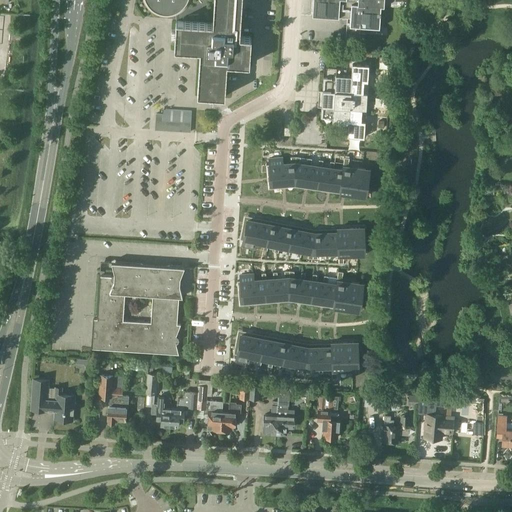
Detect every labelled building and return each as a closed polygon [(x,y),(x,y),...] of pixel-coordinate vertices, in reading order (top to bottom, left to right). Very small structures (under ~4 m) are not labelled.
[(145,0),(146,2),(148,5),(150,7),(153,10),(156,11),(159,13),(163,14),(166,14),(171,14),(175,13),(178,11),(181,9),(183,7),(185,5),(186,2),(187,0),(214,0),(213,23),(176,21),(175,49),(200,50),(197,95),(224,96),(225,95),(227,63),(249,65),(251,38),(240,37),(242,0),(145,0)] [(314,0),(313,15),(339,16),(340,0),(314,0)] [(380,12),(381,6),(358,4),(358,0),(340,0),(339,16),(351,17),(350,25),(347,25),(346,42),(362,43),(363,33),(366,33),(367,26),(379,28),(380,15),(381,15),(381,12),(380,12)] [(332,77),(323,77),(323,78),(322,91),(321,107),(321,119),(320,120),(329,121),(329,119),(333,120),(332,123),(348,124),(347,136),(364,138),(365,121),(361,121),(362,109),(366,109),(367,93),(363,93),(364,81),(368,82),(369,65),(352,64),(352,76),(336,75),(335,79),(332,79),(332,77)] [(163,109),(163,114),(156,113),(155,129),(190,132),(192,111),(163,109)] [(282,157),(270,158),(270,164),(271,171),(272,185),(284,184),(282,163),(282,157)] [(282,163),(284,184),(295,183),(296,162),(291,162),(282,163)] [(296,162),(295,183),(306,184),(309,164),(307,164),(300,163),(296,162)] [(309,164),(306,184),(317,186),(320,166),(318,165),(311,164),(309,164)] [(340,189),(339,192),(362,196),(366,196),(367,186),(363,186),(364,179),(368,179),(369,169),(366,169),(363,168),(348,166),(343,165),(343,169),(340,189)] [(320,166),(317,186),(329,187),(332,167),(330,167),(322,166),(320,166)] [(332,167),(329,187),(340,189),(343,169),(334,168),(332,167)] [(243,240),(242,245),(255,247),(256,242),(255,242),(259,221),(247,219),(245,232),(243,240)] [(259,221),(255,242),(256,242),(264,243),(266,244),(270,224),(259,221)] [(270,224),(266,244),(268,244),(275,245),(278,246),(281,226),(270,224)] [(281,226),(278,246),(279,246),(287,248),(289,248),(293,228),(281,226)] [(360,227),(337,228),(337,231),(338,231),(338,252),(338,255),(344,255),(358,255),(361,255),(365,254),(364,244),(361,244),(360,237),(364,237),(364,227),(360,227)] [(293,228),(289,248),(291,248),(298,250),(300,250),(304,230),(293,228)] [(304,230),(300,250),(302,251),(309,252),(313,253),(315,232),(304,230)] [(337,231),(326,232),(327,252),(329,252),(338,252),(338,231),(337,231)] [(315,232),(313,253),(318,253),(325,252),(327,252),(326,232),(315,232)] [(96,337),(92,348),(179,354),(176,343),(177,342),(178,342),(178,341),(179,341),(179,340),(179,339),(179,338),(179,337),(179,336),(178,336),(178,335),(177,335),(181,324),(177,324),(179,296),(180,285),(181,285),(182,284),(183,284),(183,283),(183,282),(183,281),(183,280),(183,279),(183,278),(182,278),(181,278),(181,277),(181,266),(170,265),(159,268),(159,267),(158,267),(158,266),(157,266),(157,265),(156,265),(155,265),(154,265),(153,265),(153,266),(152,266),(152,267),(151,267),(151,268),(141,263),(115,262),(115,273),(112,273),(112,276),(100,275),(97,318),(94,318),(97,329),(96,329),(96,330),(95,330),(94,331),(94,332),(93,333),(93,334),(94,334),(94,335),(94,336),(95,336),(95,337),(96,337)] [(253,274),(241,275),(241,280),(242,288),(243,301),(255,300),(253,279),(253,274)] [(278,277),(276,278),(277,298),(289,297),(289,277),(285,277),(278,277)] [(289,277),(289,297),(300,299),(303,278),(301,278),(293,277),(289,277)] [(266,278),(264,279),(266,299),(277,298),(276,278),(274,278),(266,278)] [(303,278),(300,299),(311,300),(314,280),(312,280),(305,279),(303,278)] [(253,279),(255,300),(266,299),(264,279),(262,279),(253,279)] [(314,280),(311,300),(322,302),(325,282),(323,281),(316,280),(314,280)] [(333,303),(333,307),(356,310),(359,311),(361,301),(357,300),(358,293),(362,294),(363,284),(359,283),(356,283),(342,281),(337,280),(336,283),(337,283),(334,303),(333,303)] [(325,282),(322,302),(333,303),(334,303),(337,283),(336,283),(327,282),(325,282)] [(237,354),(236,359),(248,362),(249,356),(253,336),(241,333),(238,347),(237,354)] [(253,336),(249,356),(258,358),(260,358),(264,338),(253,336)] [(264,338),(260,358),(262,358),(269,360),(271,360),(275,340),(264,338)] [(275,340),(271,360),(273,361),(281,362),(283,362),(286,342),(275,340)] [(354,341),(331,342),(331,346),(332,346),(332,366),(332,370),(337,369),(353,369),(355,369),(359,369),(358,358),(354,358),(354,352),(358,352),(357,341),(354,341)] [(286,342),(283,362),(284,363),(292,364),(294,364),(298,345),(286,342)] [(298,345),(294,364),(296,365),(303,366),(307,367),(309,347),(298,345)] [(309,347),(307,367),(311,367),(319,367),(321,367),(320,346),(309,347)] [(331,346),(320,346),(321,367),(323,366),(332,366),(332,346),(331,346)] [(90,358),(76,357),(76,362),(83,362),(85,365),(85,368),(90,368),(90,358)] [(157,373),(147,373),(146,393),(155,393),(157,373)] [(128,396),(121,395),(122,376),(101,375),(100,396),(110,397),(110,405),(109,405),(108,423),(115,423),(115,421),(124,422),(125,419),(126,419),(126,417),(125,417),(126,406),(128,406),(128,396)] [(55,418),(67,419),(67,420),(74,421),(75,414),(74,414),(75,395),(62,394),(62,388),(55,387),(55,388),(49,388),(49,380),(33,379),(31,409),(55,411),(55,418)] [(212,381),(198,380),(198,393),(197,408),(205,409),(206,395),(211,395),(212,381)] [(241,383),(240,398),(249,399),(250,384),(241,383)] [(258,400),(259,384),(250,384),(249,399),(258,400)] [(295,410),(286,409),(286,393),(290,393),(290,386),(279,385),(279,389),(277,406),(277,411),(277,415),(276,433),(285,434),(286,426),(293,427),(295,410)] [(184,392),(184,399),(178,398),(177,408),(170,408),(169,426),(178,427),(178,421),(183,421),(184,405),(189,406),(189,407),(197,408),(198,393),(184,392)] [(399,395),(380,394),(373,393),(372,405),(380,405),(385,406),(386,399),(398,400),(399,395)] [(324,429),(323,436),(327,437),(328,439),(332,439),(333,437),(336,437),(337,429),(338,429),(339,420),(338,420),(338,413),(337,411),(330,411),(330,408),(331,408),(332,396),(319,395),(318,410),(317,420),(318,420),(323,420),(322,428),(324,429)] [(409,396),(408,415),(416,415),(418,396),(409,396)] [(156,419),(161,420),(161,426),(169,426),(170,408),(163,407),(164,397),(158,397),(157,405),(151,404),(151,414),(157,414),(156,419)] [(439,397),(438,404),(448,405),(449,398),(439,397)] [(223,402),(216,401),(210,401),(210,409),(209,409),(208,424),(208,429),(212,429),(221,430),(222,412),(223,402)] [(222,412),(221,430),(230,430),(230,426),(234,426),(235,421),(239,421),(240,404),(235,404),(235,402),(229,402),(229,412),(222,412)] [(444,415),(427,413),(426,422),(425,421),(424,429),(426,429),(425,437),(441,439),(442,429),(445,430),(445,431),(453,432),(453,430),(453,429),(454,429),(455,422),(454,422),(454,421),(454,420),(443,419),(444,415)] [(263,419),(264,420),(264,424),(263,424),(263,433),(269,433),(276,433),(277,415),(265,414),(265,416),(263,416),(263,419)] [(390,425),(390,416),(384,416),(384,425),(383,425),(383,431),(385,431),(384,441),(397,442),(398,434),(408,434),(409,416),(401,416),(401,426),(390,425)] [(498,416),(497,435),(502,436),(502,444),(511,444),(511,422),(505,422),(506,416),(498,416)] [(474,433),(483,434),(483,423),(475,423),(474,433)]
